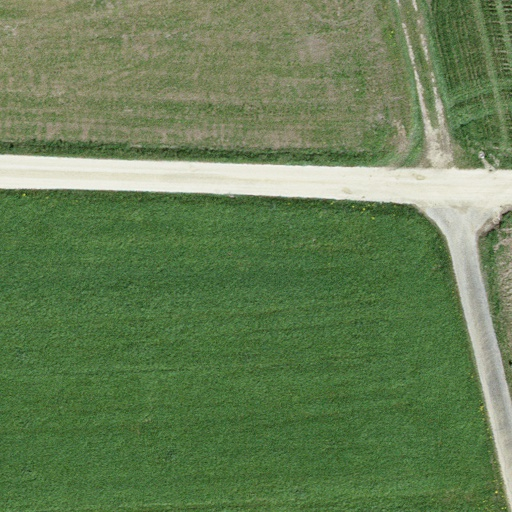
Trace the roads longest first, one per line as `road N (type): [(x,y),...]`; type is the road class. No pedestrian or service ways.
road 1 (track): [(0,166),(447,187)]
road 2 (track): [(447,187),(511,465)]
road 3 (track): [(408,0),(447,187)]
